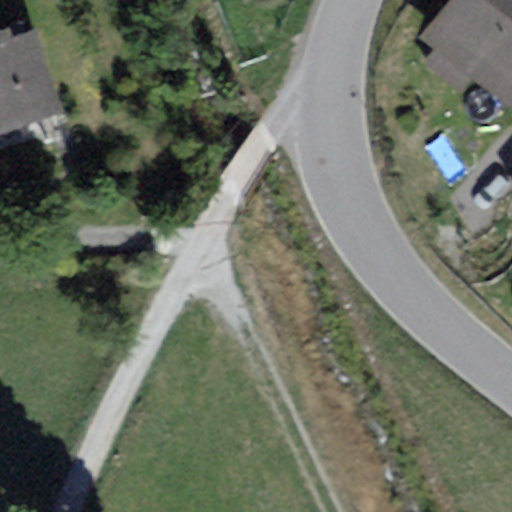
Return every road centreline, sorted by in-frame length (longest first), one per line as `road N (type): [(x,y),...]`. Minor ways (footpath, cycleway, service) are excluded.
road 1 (tertiary): [(354,0),(331,97),(336,152),(355,215),(407,290),(511,380)]
road 2 (track): [(331,97),(268,132),(103,431)]
road 3 (track): [(328,511),(203,248)]
